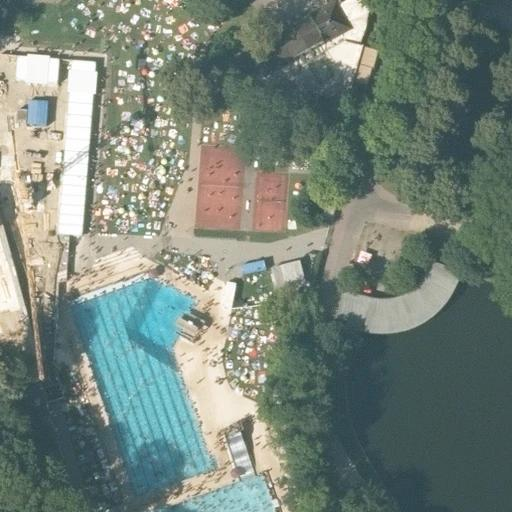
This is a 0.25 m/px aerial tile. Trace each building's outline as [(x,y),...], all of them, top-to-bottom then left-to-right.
[(346,101),(365,31),(373,0),(347,0),(347,3),(338,8),(336,3),(252,50),(255,56),(249,60),(245,53),(221,67),(232,88),(308,132),(319,94),(346,101)] [(254,0),(263,18),(282,10),(278,0),(254,0)] [(2,131),(4,68),(0,67),(0,139),(22,140),(22,132),(2,131)] [(17,396),(42,389),(0,227),(0,342),(2,342),(17,396)] [(361,327),(362,325),(368,303),(345,297),(339,319),(347,322),(347,323),(347,325),(348,326),(349,328),(350,329),(351,330),(353,331),(354,331),(356,331),(358,330),(359,330),(360,328),(361,327)] [(36,462),(61,455),(42,389),(17,396),(36,462)] [(69,483),(63,462),(39,470),(45,490),(69,483)]
